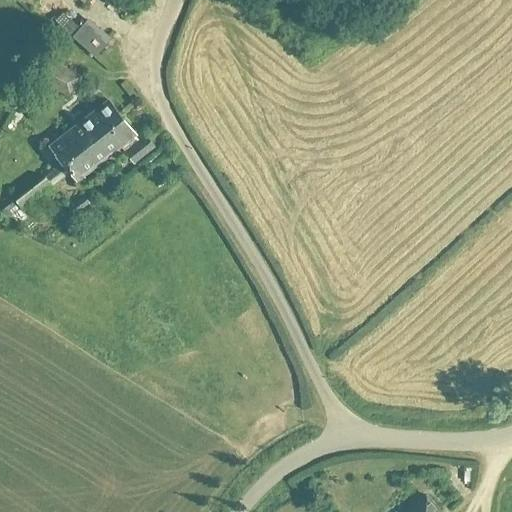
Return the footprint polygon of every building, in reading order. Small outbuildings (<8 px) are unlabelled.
[(62,12),(55,20),(72,35),(79,28),(62,12)] [(98,34),(86,48),(95,56),(96,55),(107,42),(98,34)] [(81,79),(41,56),(31,74),(72,96),(81,79)] [(49,145),(62,163),(120,115),(108,99),(49,145)] [(135,134),(120,115),(62,163),(0,210),(0,213),(5,220),(19,209),(19,210),(69,171),(76,181),(135,134)] [(133,163),(153,147),(145,137),(125,152),(133,163)] [(73,216),(88,204),(82,197),(67,208),(73,216)] [(440,511),(427,496),(408,511),(440,511)]
